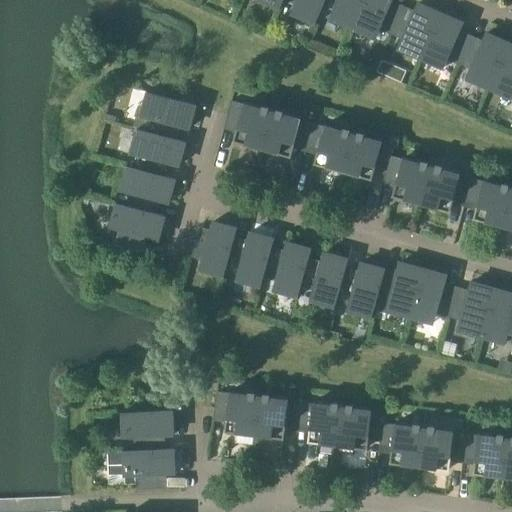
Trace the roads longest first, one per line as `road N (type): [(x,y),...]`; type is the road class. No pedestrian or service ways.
road 1 (residential): [(192,188),(511,274)]
road 2 (residential): [(203,501),(341,499),(435,511)]
